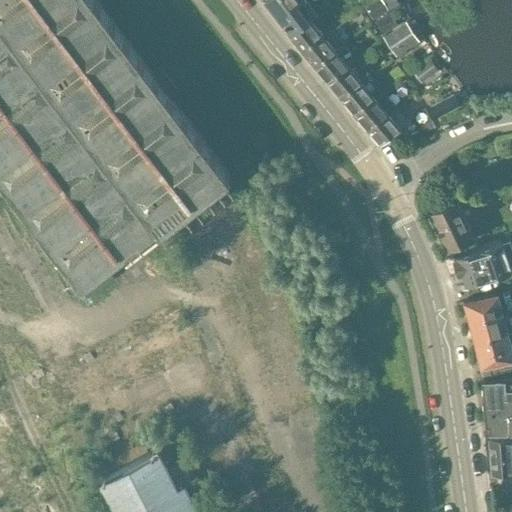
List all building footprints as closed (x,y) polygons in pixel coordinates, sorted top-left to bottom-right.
[(0,0),(0,182),(86,295),(112,276),(106,268),(230,174),(170,95),(178,89),(159,64),(151,70),(97,0),(0,0)] [(263,0),(290,32),(288,34),(288,35),(314,13),(303,0),(263,0)] [(388,7),(382,0),(373,0),(365,6),(372,17),(388,7)] [(314,13),(288,35),(301,50),(322,33),(313,22),(321,16),(317,11),(315,13),(314,13)] [(376,20),(383,33),(396,26),(388,13),(376,20)] [(397,54),(419,39),(405,20),(383,35),(397,54)] [(322,33),(301,50),(314,67),(335,49),(322,33)] [(335,49),(314,67),(328,83),(356,59),(343,43),(335,49)] [(356,59),(328,83),(340,98),(369,74),(356,59)] [(436,70),(429,59),(413,71),(421,81),(436,70)] [(387,72),(396,82),(404,75),(397,65),(387,72)] [(369,74),(340,98),(354,114),(382,90),(369,74)] [(382,90),(354,114),(366,129),(395,105),(382,90)] [(453,93),(431,106),(438,118),(460,105),(459,105),(453,94),(453,93)] [(395,105),(366,129),(379,145),(399,129),(403,134),(413,128),(395,105)] [(474,238),(456,201),(429,214),(447,251),(474,238)] [(502,240),(502,238),(456,254),(457,257),(453,258),(458,273),(463,271),(467,283),(511,268),(511,266),(511,265),(511,245),(509,238),(502,240)] [(464,301),(469,320),(503,311),(498,291),(464,301)] [(469,320),(474,339),(508,330),(503,311),(469,320)] [(511,344),(508,330),(474,339),(481,366),(487,364),(490,372),(511,366),(511,344)] [(482,395),(483,411),(511,408),(511,373),(504,375),(503,378),(481,380),(483,395),(482,395)] [(511,408),(483,411),(485,424),(488,424),(489,430),(511,427),(511,408)] [(488,437),(490,453),(492,471),(511,468),(511,442),(511,434),(488,437)] [(209,511),(183,460),(168,467),(159,448),(99,479),(101,482),(99,488),(101,493),(108,496),(110,499),(108,506),(110,511),(113,511),(209,511)]
